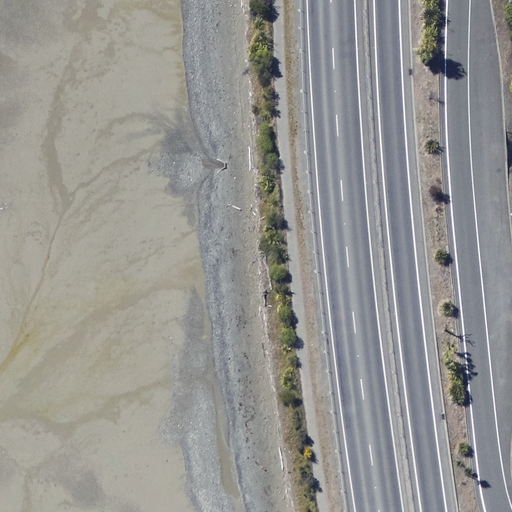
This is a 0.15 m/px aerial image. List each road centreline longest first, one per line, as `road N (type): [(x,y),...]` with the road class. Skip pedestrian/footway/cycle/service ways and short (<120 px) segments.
road 1 (trunk): [(382,511),(343,229),(332,0)]
road 2 (trunk): [(458,0),(468,268),(480,406),(500,511)]
road 3 (trunk): [(386,0),(397,196),(434,511)]
